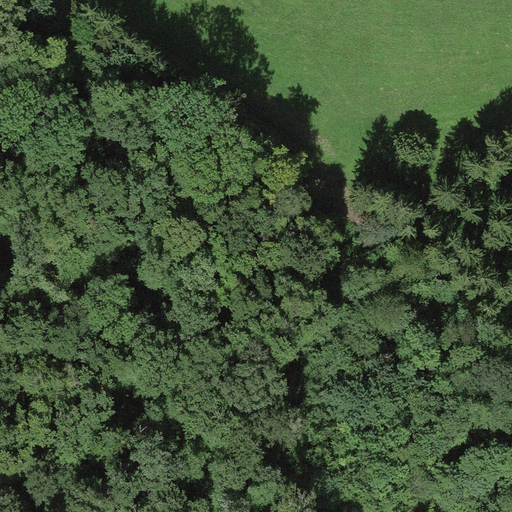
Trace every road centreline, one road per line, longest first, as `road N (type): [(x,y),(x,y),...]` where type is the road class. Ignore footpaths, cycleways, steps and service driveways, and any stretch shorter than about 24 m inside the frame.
road 1 (track): [(50,0),(143,214),(153,286),(134,351),(90,391)]
road 2 (track): [(0,501),(90,391)]
road 3 (track): [(134,351),(0,395)]
